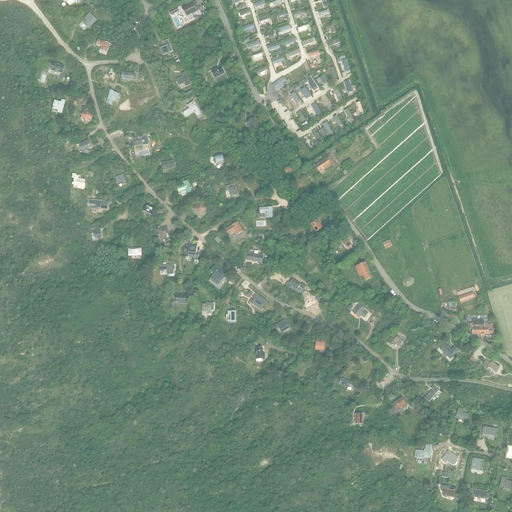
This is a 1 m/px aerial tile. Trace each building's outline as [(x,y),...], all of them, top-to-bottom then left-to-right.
[(183,8),(187,16),(196,11),(193,4),(183,8)] [(83,24),(89,29),(97,20),(89,13),(86,17),(88,19),(83,24)] [(333,24),(326,27),(327,31),(331,29),(332,33),(336,32),(333,24)] [(102,46),(101,50),(106,52),(109,45),(110,46),(111,44),(99,40),(97,44),(102,46)] [(166,45),(160,48),(163,55),(173,51),(168,40),(165,41),(166,45)] [(279,43),(268,47),(269,51),(280,47),(279,43)] [(319,51),(308,55),(309,59),(320,55),(319,51)] [(283,56),(272,60),(274,64),(284,60),(283,56)] [(53,63),(51,70),(62,73),(63,66),(53,63)] [(217,68),(212,71),(215,77),(220,75),(224,73),(221,67),(217,69),(217,68)] [(266,67),(256,72),(257,76),(268,71),(266,67)] [(136,81),(132,72),(122,72),(117,81),(117,85),(125,85),(125,82),(130,79),(132,83),(136,81)] [(182,77),(176,80),(179,85),(184,82),(187,86),(191,84),(185,72),(180,74),(182,77)] [(277,91),(282,88),(284,86),(282,83),(286,81),(284,77),(273,85),(277,91)] [(319,91),(313,81),(310,83),(316,92),(319,91)] [(310,96),(304,88),(301,90),(307,98),(310,96)] [(110,94),(108,99),(108,98),(106,103),(111,104),(112,100),(113,100),(114,98),(117,99),(119,94),(112,92),(113,90),(110,89),(108,94),(110,94)] [(342,99),(337,90),(333,92),(339,101),(342,99)] [(301,102),(295,94),(292,96),(294,99),(292,100),(294,102),(295,102),(297,105),(301,102)] [(331,106),(325,97),(322,99),(328,108),(331,106)] [(58,112),(61,113),(65,101),(62,100),(61,102),(54,100),(52,108),(58,109),(58,112)] [(195,112),(197,115),(201,113),(195,104),(196,104),(194,101),(187,105),(188,108),(189,107),(189,108),(183,113),(185,116),(194,110),(194,111),(195,112)] [(319,110),(314,102),(310,104),(316,112),(319,110)] [(84,111),(85,112),(81,114),(85,121),(92,117),(88,111),(89,111),(88,108),(84,111)] [(308,117),(302,108),(299,110),(305,119),(308,117)] [(353,119),(347,110),(344,112),(350,121),(353,119)] [(341,124),(336,115),(332,117),(338,126),(341,124)] [(247,122),(253,131),(259,127),(253,118),(247,122)] [(332,132),(326,121),(322,123),(328,134),(332,132)] [(321,139),(316,130),(313,131),(318,140),(321,139)] [(139,136),(132,137),(133,144),(134,146),(143,144),(143,145),(149,144),(148,135),(139,137),(139,136)] [(335,147),(338,152),(350,144),(347,139),(335,147)] [(79,144),(82,151),(87,149),(92,147),(89,140),(79,144)] [(222,154),(214,156),(216,164),(224,163),(222,154)] [(315,165),(320,173),(324,170),(324,169),(331,164),(332,167),(335,164),(330,156),(319,163),(319,162),(315,165)] [(350,159),(341,165),(344,170),(346,172),(348,170),(354,166),(351,161),(350,159)] [(162,163),(163,170),(175,167),(173,160),(162,163)] [(78,185),(78,187),(81,187),(81,188),(84,188),(85,184),(84,184),(85,180),(78,179),(78,176),(75,176),(76,175),(73,174),(73,178),(75,178),(74,181),(73,184),(78,185)] [(115,178),(117,183),(122,182),(126,181),(123,174),(115,178)] [(298,175),(287,181),(289,185),(300,180),(298,175)] [(177,187),(179,192),(186,189),(187,193),(190,192),(191,191),(192,191),(191,187),(190,187),(187,181),(183,182),(184,185),(177,187)] [(225,186),(226,191),(229,190),(231,196),(237,195),(236,187),(231,188),(231,185),(225,186)] [(295,199),(298,203),(308,196),(305,192),(295,199)] [(89,200),(89,204),(96,204),(96,208),(108,209),(108,204),(110,204),(110,201),(108,201),(108,202),(102,201),(89,200)] [(193,209),(199,215),(206,208),(199,201),(197,202),(199,204),(193,209)] [(143,210),(153,214),(156,207),(146,203),(143,210)] [(260,208),(260,214),(266,213),(267,217),(273,217),(272,207),(260,208)] [(318,218),(311,224),(316,232),(322,227),(321,225),(322,224),(318,218)] [(226,229),(229,234),(235,231),(237,234),(242,231),(237,222),(226,229)] [(158,230),(159,234),(161,234),(165,236),(166,237),(170,236),(167,227),(158,230)] [(92,231),(93,234),(94,234),(94,237),(98,236),(98,239),(102,238),(101,232),(100,232),(99,230),(92,231)] [(342,242),(346,249),(347,248),(348,250),(352,247),(351,246),(353,244),(348,238),(342,242)] [(189,245),(188,256),(196,257),(198,257),(199,253),(196,252),(197,246),(189,245)] [(312,248),(298,257),(301,261),(309,256),(311,260),(317,256),(312,248)] [(248,253),(247,260),(259,262),(260,254),(258,254),(258,251),(255,251),(254,254),(248,253)] [(372,278),(368,269),(365,262),(355,266),(359,276),(362,275),(365,281),(372,278)] [(174,274),(174,272),(174,271),(173,271),(173,269),(174,269),(174,265),(163,266),(163,263),(160,263),(160,271),(164,271),(164,270),(167,270),(168,274),(169,274),(169,275),(173,275),(173,274),(174,274)] [(213,281),(218,284),(227,274),(216,265),(211,271),(218,276),(213,281)] [(288,282),(286,285),(291,289),(292,286),(297,290),(301,285),(293,279),(290,283),(288,282)] [(458,297),(460,302),(475,297),(473,292),(458,297)] [(255,299),(252,303),(260,308),(262,305),(264,306),(267,302),(256,294),(253,298),(255,299)] [(176,295),(175,301),(182,302),(182,304),(188,305),(189,299),(186,299),(187,296),(176,295)] [(207,305),(203,305),(202,311),(208,311),(208,313),(211,313),(211,310),(214,310),(214,303),(207,303),(207,305)] [(361,315),(364,317),(368,313),(365,310),(364,311),(363,309),(363,308),(359,305),(356,307),(357,308),(353,312),(358,316),(360,313),(361,315)] [(228,311),(228,314),(230,314),(230,322),(236,322),(236,311),(230,311),(228,311)] [(282,332),(289,328),(284,320),(275,326),(277,328),(279,327),(282,332)] [(472,323),(470,323),(470,329),(472,329),(472,333),(472,334),(475,334),(493,334),(493,329),(493,324),(488,324),(488,323),(484,323),(484,320),(472,320),(472,323)] [(388,342),(394,347),(396,343),(400,346),(403,342),(399,339),(394,335),(388,342)] [(315,349),(324,350),(325,341),(316,341),(315,349)] [(447,355),(451,358),(453,356),(458,350),(454,346),(452,350),(446,344),(441,350),(447,355)] [(262,353),(262,348),(256,348),(256,359),(264,358),(264,353),(262,353)] [(483,366),(487,369),(489,367),(495,372),(499,368),(492,362),(491,364),(487,360),(484,364),(483,366)] [(341,384),(349,387),(352,388),(354,383),(351,382),(351,381),(343,378),(341,384)] [(432,388),(433,389),(431,391),(425,398),(429,401),(435,395),(439,389),(439,388),(439,387),(438,386),(437,386),(436,386),(434,385),(432,388)] [(401,397),(393,403),(399,411),(407,405),(401,397)] [(456,418),(466,421),(468,414),(462,412),(463,409),(459,408),(456,418)] [(482,434),(497,436),(498,429),(483,427),(482,434)] [(416,456),(430,457),(431,450),(426,450),(427,447),(420,446),(420,449),(416,449),(416,456)] [(443,458),(442,459),(446,462),(447,461),(452,465),(453,464),(454,464),(456,461),(455,461),(458,457),(449,451),(443,458)] [(472,468),(482,470),(484,460),(473,458),(472,468)] [(506,481),(506,478),(502,477),(500,487),(510,489),(511,482),(506,481)] [(442,485),(441,489),(444,490),(443,495),(453,497),(455,490),(449,489),(449,486),(444,485),(442,485)] [(487,492),(476,490),(474,497),(486,499),(487,492)]
